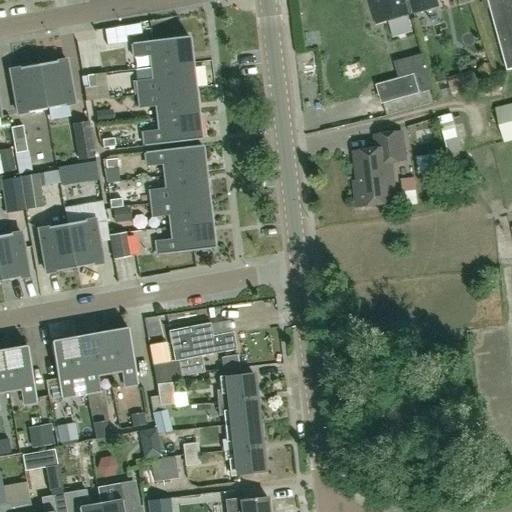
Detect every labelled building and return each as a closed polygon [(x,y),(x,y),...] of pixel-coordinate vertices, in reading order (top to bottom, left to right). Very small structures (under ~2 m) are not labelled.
[(369,0),(377,25),(415,13),(410,0),(369,0)] [(410,0),(415,13),(436,7),(433,0),(410,0)] [(511,70),(511,0),(481,0),(484,10),(490,8),(508,72),(511,70)] [(188,36),(131,43),(132,44),(133,56),(149,54),(151,67),(191,62),(188,36)] [(37,64),(45,109),(73,104),(65,59),(37,64)] [(194,88),(191,62),(151,67),(152,80),(136,82),(138,94),(194,88)] [(45,109),(37,64),(9,69),(17,114),(45,109)] [(419,93),(414,74),(376,85),(381,104),(419,93)] [(197,113),(194,88),(138,94),(139,107),(155,105),(157,118),(197,113)] [(511,104),(496,109),(504,142),(511,139),(511,104)] [(200,139),(197,113),(157,118),(158,131),(142,133),(144,145),(144,146),(200,139)] [(78,160),(91,157),(85,123),(72,125),(78,160)] [(9,128),(18,175),(31,172),(27,151),(22,125),(9,128)] [(356,190),(358,207),(395,202),(390,162),(406,160),(402,132),(374,136),(376,149),(355,152),(360,189),(356,190)] [(102,140),(103,149),(115,147),(113,138),(102,140)] [(201,145),(144,152),(145,153),(146,165),(162,163),(164,176),(204,171),(201,145)] [(104,160),(105,169),(117,168),(117,159),(104,160)] [(42,186),(60,183),(58,171),(40,174),(42,186)] [(207,197),(204,171),(164,176),(165,189),(149,191),(151,203),(207,197)] [(25,210),(42,207),(38,174),(20,177),(25,210)] [(5,213),(24,210),(19,177),(0,180),(5,213)] [(210,222),(207,197),(151,203),(152,216),(168,214),(170,227),(210,222)] [(108,200),(109,209),(122,208),(121,199),(108,200)] [(66,224),(74,268),(102,263),(94,219),(66,224)] [(213,248),(210,222),(170,227),(172,240),(155,242),(157,254),(157,255),(213,248)] [(46,273),(74,268),(66,224),(38,229),(46,273)] [(0,235),(0,281),(28,276),(20,232),(0,235)] [(129,256),(125,232),(109,235),(113,259),(129,256)] [(181,381),(180,376),(203,372),(200,356),(235,349),(232,331),(211,335),(209,322),(167,330),(172,357),(176,356),(177,361),(152,365),(155,384),(181,381)] [(127,328),(101,333),(108,373),(121,370),(124,386),(136,384),(137,384),(127,328)] [(101,333),(76,337),(86,393),(87,393),(99,391),(96,375),(108,373),(101,333)] [(86,393),(76,337),(50,342),(60,398),(62,398),(61,398),(73,395),(70,380),(83,377),(86,394),(86,393)] [(26,346),(0,351),(8,391),(20,388),(23,404),(35,402),(36,402),(26,346)] [(0,408),(11,407),(8,391),(0,351),(0,350),(0,408)] [(220,379),(221,390),(216,391),(217,403),(256,399),(253,374),(226,377),(226,378),(220,379)] [(256,399),(217,403),(219,416),(224,416),(225,427),(258,423),(256,399)] [(155,408),(158,429),(172,427),(169,406),(155,408)] [(225,427),(226,440),(222,440),(223,451),(234,450),(261,447),(258,423),(225,427)] [(50,424),(27,428),(31,449),(53,445),(50,424)] [(0,434),(0,449),(12,450),(12,434),(0,434)] [(185,455),(199,453),(198,443),(183,445),(185,455)] [(234,450),(235,459),(229,460),(230,475),(237,474),(237,475),(264,472),(261,447),(234,450)] [(198,454),(184,456),(185,466),(200,464),(198,454)] [(61,489),(57,466),(45,468),(49,491),(61,489)] [(111,503),(100,505),(100,511),(123,511),(138,509),(133,481),(108,486),(108,487),(109,487),(111,503)] [(100,511),(100,505),(88,507),(85,491),(85,490),(63,494),(66,511),(100,511)] [(43,511),(54,511),(52,496),(41,498),(41,499),(43,511)] [(239,500),(240,511),(267,511),(266,497),(239,500)] [(170,511),(169,499),(147,501),(148,511),(170,511)] [(19,511),(18,503),(18,502),(8,504),(9,511),(19,511)]
